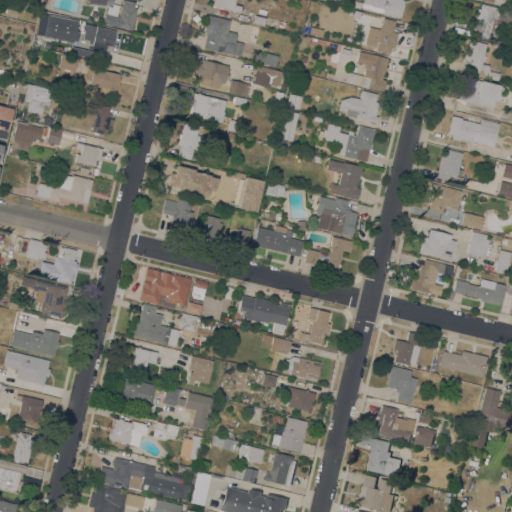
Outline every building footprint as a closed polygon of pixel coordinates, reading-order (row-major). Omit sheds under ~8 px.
[(130,29),(102,22),(105,13),(107,6),(111,7),(112,3),(121,6),(121,0),(128,0),(134,1),(133,7),(135,8),(130,29)] [(234,0),(233,4),(240,6),(240,7),(241,8),(241,10),(239,10),(239,12),(212,5),(213,0),(234,0)] [(360,7),(361,0),(403,0),(399,17),(360,7)] [(487,39),(475,36),(478,25),(473,24),(477,8),(479,8),(481,3),(495,7),(511,11),(511,22),(492,17),(487,39)] [(17,11),(16,17),(7,15),(8,8),(17,11)] [(351,17),(353,10),(359,12),(358,18),(351,17)] [(229,19),(227,30),(235,32),(233,40),(243,42),(240,56),(218,51),(217,51),(202,48),(206,32),(203,31),(207,14),(229,19)] [(265,18),(263,25),(252,22),(253,21),(250,20),(252,16),(254,16),(254,15),(265,18)] [(68,19),(66,26),(75,28),(74,33),(75,34),(74,40),(72,40),(72,41),(60,38),(60,41),(49,39),(54,16),(68,19)] [(368,26),(380,29),(382,17),(394,20),(392,31),(396,32),(392,48),(390,47),(389,53),(375,50),(375,47),(364,44),(368,26)] [(105,41),(94,38),(97,26),(108,29),(105,41)] [(482,55),(485,55),(483,61),(481,61),(480,63),(488,65),(485,78),(472,74),(474,65),(471,64),(472,62),(464,60),(469,39),(485,44),(482,55)] [(90,58),(75,55),(78,41),(93,45),(90,58)] [(277,55),(274,66),(253,61),(256,50),(277,55)] [(387,58),(382,79),(385,80),(382,91),(366,87),(366,86),(345,81),(348,71),(362,75),(364,68),(362,67),(363,63),(355,61),(358,50),(387,58)] [(77,58),(73,71),(57,67),(60,54),(77,58)] [(227,65),(227,69),(228,69),(227,74),(229,74),(227,80),(224,79),(223,83),(219,82),(217,89),(199,84),(200,77),(197,77),(198,73),(195,72),(197,62),(200,63),(201,59),(227,65)] [(281,71),(278,85),(267,82),(268,77),(254,74),(256,65),(257,65),(281,71)] [(120,74),(117,85),(116,85),(115,90),(89,84),(93,67),(120,74)] [(0,68),(8,71),(7,76),(0,74),(0,68)] [(498,73),(497,79),(486,77),(488,70),(498,73)] [(493,107),(457,99),(462,77),(498,84),(496,92),(499,93),(498,98),(495,97),(495,100),(494,100),(493,107)] [(249,83),(246,97),(227,92),(230,79),(249,83)] [(61,92),(59,101),(49,98),(48,105),(43,104),(41,115),(24,111),(27,102),(22,101),(24,93),(19,92),(21,85),(26,86),(26,84),(61,92)] [(358,98),(360,89),(376,93),(374,101),(378,102),(374,115),(376,116),(374,122),(360,119),(360,120),(354,118),(355,117),(351,116),(351,117),(346,116),(347,115),(344,115),(345,112),(337,110),(339,98),(348,96),(358,98)] [(224,100),(222,111),(223,111),(221,120),(190,113),(195,93),(224,100)] [(288,93),(300,96),(297,108),(285,105),(288,93)] [(245,99),(243,105),(233,102),(233,101),(231,101),(232,96),(234,97),(234,96),(245,99)] [(105,134),(90,131),(97,103),(109,106),(108,112),(110,112),(110,113),(111,113),(110,116),(109,116),(109,118),(112,119),(110,125),(107,125),(105,134)] [(11,106),(0,104),(0,128),(7,129),(11,106)] [(284,109),(292,111),(290,121),(282,119),(284,109)] [(480,118),(499,123),(492,147),(475,142),(476,139),(471,137),(470,141),(459,138),(459,140),(450,138),(451,134),(447,133),(451,115),(460,117),(460,119),(469,121),(470,117),(479,119),(480,118)] [(229,119),(236,121),(234,131),(226,129),(229,119)] [(16,121),(40,127),(41,126),(47,127),(45,135),(40,134),(39,139),(32,138),(30,144),(12,140),(16,121)] [(178,156),(180,145),(178,144),(179,137),(178,137),(179,132),(181,133),(183,123),(188,124),(189,123),(195,125),(195,126),(198,126),(196,135),(205,137),(205,138),(206,138),(204,150),(192,148),(190,159),(178,156)] [(365,160),(332,152),(337,131),(346,133),(346,132),(354,134),(356,124),(373,128),(365,160)] [(48,128),(60,131),(57,144),(46,141),(48,128)] [(101,148),(98,160),(95,159),(93,165),(92,165),(92,167),(86,166),(86,164),(81,162),(81,164),(73,162),(75,153),(79,154),(81,148),(76,147),(77,142),(101,148)] [(441,156),(444,156),(446,149),(461,152),(456,175),(448,173),(448,174),(445,173),(444,179),(436,177),(441,156)] [(357,184),(356,183),(355,187),(359,188),(356,199),(341,195),(328,192),(330,182),(337,184),(340,172),(338,172),(338,173),(335,172),(335,171),(325,168),(327,159),(342,163),(342,162),(361,166),(357,184)] [(511,164),(511,178),(501,176),(504,163),(511,164)] [(193,169),(193,171),(209,175),(209,176),(216,178),(213,190),(208,189),(207,196),(204,198),(176,190),(177,187),(166,184),(169,172),(173,173),(175,165),(193,169)] [(58,196),(57,201),(45,198),(48,185),(56,187),(60,173),(71,176),(71,174),(92,179),(89,190),(88,190),(87,193),(84,192),(82,202),(58,196)] [(255,211),(237,207),(245,177),(262,181),(255,211)] [(511,183),(511,187),(509,197),(496,194),(500,180),(511,183)] [(270,193),(270,194),(264,193),(266,181),(282,184),(283,197),(270,193)] [(460,190),(456,206),(449,205),(449,207),(442,205),(441,212),(428,208),(432,193),(428,192),(431,183),(460,190)] [(315,228),(318,214),(314,213),(318,196),(333,199),(334,197),(347,200),(346,206),(349,207),(348,209),(350,209),(349,211),(356,212),(350,236),(315,228)] [(186,233),(172,229),(175,216),(161,212),(164,198),(177,202),(176,207),(192,211),(186,233)] [(258,214),(259,210),(267,212),(267,211),(273,213),(272,218),(258,214)] [(483,217),(480,229),(460,224),(463,212),(483,217)] [(217,240),(199,236),(204,214),(219,217),(218,222),(221,223),(217,240)] [(252,244),(256,226),(272,230),(274,224),(285,227),(285,229),(291,230),(289,237),(301,240),(298,256),(252,244)] [(246,243),(235,241),(238,227),(249,230),(246,243)] [(450,259),(449,260),(424,253),(424,254),(417,252),(420,240),(421,240),(423,236),(426,237),(428,228),(440,231),(439,236),(455,240),(450,259)] [(485,234),(484,238),(488,239),(484,257),(466,252),(471,231),(485,234)] [(351,241),(348,251),(341,250),(336,270),(325,267),(330,248),(328,248),(331,236),(351,241)] [(28,238),(47,243),(43,259),(37,257),(36,259),(24,256),(28,239),(28,238)] [(55,277),(53,277),(54,274),(56,274),(61,256),(56,255),(58,245),(75,249),(72,260),(75,261),(73,269),(74,269),(73,272),(72,272),(69,282),(60,280),(60,281),(58,280),(58,279),(55,279),(55,277)] [(306,248),(318,251),(315,264),(303,261),(306,248)] [(509,252),(504,273),(494,271),(499,249),(509,252)] [(440,285),(437,295),(408,288),(411,277),(415,279),(419,263),(423,264),(424,258),(452,265),(450,275),(435,271),(432,283),(440,285)] [(139,299),(143,282),(147,282),(149,273),(169,278),(170,273),(189,278),(183,305),(173,303),(172,307),(139,299)] [(188,299),(191,283),(192,277),(204,280),(203,286),(204,286),(201,302),(188,299)] [(66,286),(64,295),(65,296),(60,316),(38,310),(40,302),(35,301),(38,289),(33,288),(33,289),(31,288),(31,287),(30,287),(32,278),(66,286)] [(499,304),(480,299),(480,298),(452,291),(455,278),(468,281),(467,283),(478,285),(479,278),(504,284),(499,304)] [(266,320),(266,322),(258,320),(258,321),(241,317),(242,314),(243,314),(244,310),(237,309),(240,294),(253,297),(254,296),(271,300),(270,303),(278,305),(279,302),(286,304),(285,306),(288,307),(284,325),(283,325),(281,334),(270,331),(272,322),(266,320)] [(23,304),(21,311),(6,308),(8,301),(23,304)] [(184,312),(197,313),(199,304),(186,302),(184,312)] [(131,335),(134,319),(138,319),(141,303),(155,307),(154,312),(161,314),(159,325),(179,330),(175,345),(131,335)] [(297,338),(298,331),(308,333),(308,330),(306,330),(308,324),(310,325),(311,319),(306,318),(309,307),(321,309),(318,321),(329,323),(327,333),(323,332),(320,343),(297,338)] [(192,330),(178,326),(181,313),(195,317),(192,330)] [(45,318),(57,321),(55,332),(57,332),(57,333),(58,333),(57,336),(56,336),(55,340),(56,340),(56,344),(54,344),(54,345),(55,345),(54,348),(53,351),(53,354),(52,354),(52,355),(51,354),(51,355),(48,354),(37,351),(45,318)] [(393,361),(396,347),(394,346),(395,339),(405,341),(408,331),(419,334),(416,345),(418,345),(414,364),(409,363),(408,365),(406,364),(393,361)] [(277,337),(290,340),(287,352),(275,349),(277,337)] [(157,352),(154,362),(146,360),(144,370),(129,366),(130,360),(127,359),(128,353),(132,353),(133,346),(157,352)] [(21,351),(19,358),(9,356),(11,349),(21,351)] [(437,366),(441,350),(460,354),(461,350),(486,356),(481,376),(437,366)] [(48,360),(46,368),(48,369),(47,376),(44,375),(42,384),(26,380),(28,372),(27,372),(28,368),(29,368),(30,365),(27,364),(27,365),(23,364),(24,363),(20,362),(20,361),(19,360),(21,353),(48,360)] [(212,360),(207,383),(187,378),(189,370),(191,371),(192,370),(187,368),(190,355),(212,360)] [(312,360),(319,361),(316,375),(313,374),(313,375),(309,375),(309,373),(305,372),(304,376),(303,376),(303,377),(301,376),(301,377),(297,376),(297,375),(294,375),(290,375),(290,374),(288,373),(289,371),(281,370),(284,358),(287,359),(292,356),(312,360)] [(391,365),(410,370),(408,376),(416,378),(413,392),(411,391),(409,403),(396,399),(398,391),(394,391),(395,388),(386,386),(386,385),(391,365)] [(171,369),(168,383),(155,380),(158,366),(171,369)] [(0,368),(14,371),(11,383),(0,380),(0,368)] [(276,376),(273,387),(260,384),(263,373),(276,376)] [(155,384),(151,402),(148,402),(147,404),(145,403),(145,405),(118,399),(120,392),(117,392),(118,388),(119,388),(122,376),(155,384)] [(175,405),(162,402),(163,396),(154,394),(156,385),(165,387),(165,386),(178,389),(175,405)] [(314,393),(312,400),(310,400),(308,411),(286,405),(289,394),(282,392),(284,385),(314,393)] [(484,386),(499,390),(495,407),(511,411),(507,428),(502,427),(500,431),(493,429),(493,432),(487,430),(483,447),(470,444),(484,386)] [(197,395),(194,407),(183,404),(185,392),(197,395)] [(19,400),(15,399),(16,393),(41,399),(35,421),(16,417),(20,401),(19,400)] [(195,410),(199,411),(202,401),(209,403),(203,425),(192,422),(195,410)] [(377,433),(379,424),(376,423),(381,402),(384,403),(384,402),(398,405),(395,416),(406,419),(403,430),(410,432),(408,441),(377,433)] [(416,421),(417,414),(415,414),(417,407),(420,408),(419,414),(428,416),(427,423),(416,421)] [(298,452),(269,445),(272,433),(273,433),(275,424),(283,426),(286,416),(306,421),(298,452)] [(107,438),(109,430),(107,430),(108,426),(110,427),(112,417),(130,422),(130,419),(145,423),(144,426),(147,426),(145,435),(141,434),(138,446),(107,438)] [(163,439),(151,436),(153,428),(154,428),(155,422),(177,427),(175,435),(174,435),(173,439),(164,437),(163,439)] [(413,442),(416,430),(413,430),(414,424),(423,427),(423,426),(426,426),(426,427),(434,430),(430,446),(413,442)] [(30,434),(29,439),(31,440),(26,462),(12,458),(18,431),(30,434)] [(178,455),(182,437),(190,439),(191,434),(202,437),(196,459),(178,455)] [(238,442),(236,450),(210,444),(212,435),(238,442)] [(389,441),(387,451),(391,451),(390,456),(400,459),(397,476),(366,469),(373,437),(389,441)] [(263,449),(259,462),(237,457),(240,443),(240,444),(263,449)] [(264,479),(264,478),(263,478),(264,475),(265,475),(266,471),(269,472),(274,452),(293,456),(292,459),(296,460),(290,485),(271,480),(264,479)] [(177,499),(138,489),(139,488),(128,486),(127,487),(97,479),(100,466),(111,469),(112,465),(111,463),(112,459),(114,457),(153,466),(152,470),(190,480),(189,485),(190,485),(186,498),(178,496),(177,499)] [(211,471),(203,469),(205,463),(213,466),(211,471)] [(257,469),(254,482),(234,477),(237,465),(257,469)] [(0,467),(19,471),(17,480),(22,481),(21,484),(16,483),(15,492),(0,488),(0,467)] [(202,504),(189,501),(196,471),(209,474),(202,504)] [(389,511),(358,505),(365,474),(377,477),(374,486),(377,487),(380,478),(392,481),(389,493),(393,494),(389,511)] [(122,511),(91,511),(92,506),(87,505),(90,492),(93,493),(95,483),(119,489),(118,491),(126,493),(122,511)] [(233,511),(220,509),(225,486),(248,492),(249,488),(261,490),(260,494),(266,496),(266,493),(287,497),(284,509),(281,508),(279,511),(233,511)] [(181,505),(179,511),(152,511),(155,498),(181,505)] [(0,511),(0,499),(15,503),(14,510),(18,511),(17,511),(0,511)]
